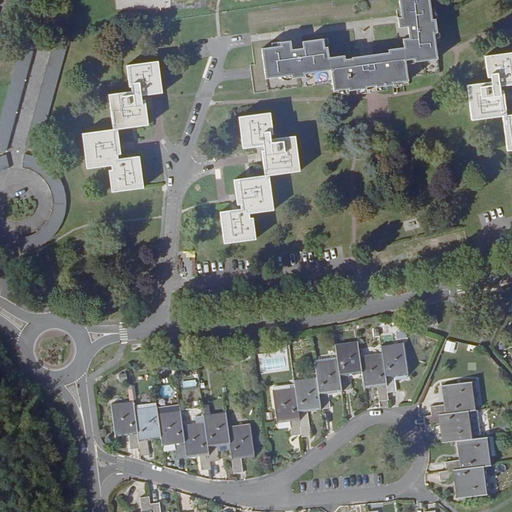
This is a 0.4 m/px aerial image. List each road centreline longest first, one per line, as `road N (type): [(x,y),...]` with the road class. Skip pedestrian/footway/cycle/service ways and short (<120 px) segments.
road 1 (residential): [(162,328),(301,319),(511,269)]
road 2 (residential): [(210,72),(174,167),(162,328)]
road 3 (residential): [(263,500),(382,493),(411,480),(416,434),(392,418),(362,424)]
road 4 (residential): [(121,464),(263,500)]
road 5 (residential): [(221,44),(361,21)]
road 6 (residential): [(362,424),(263,500)]
